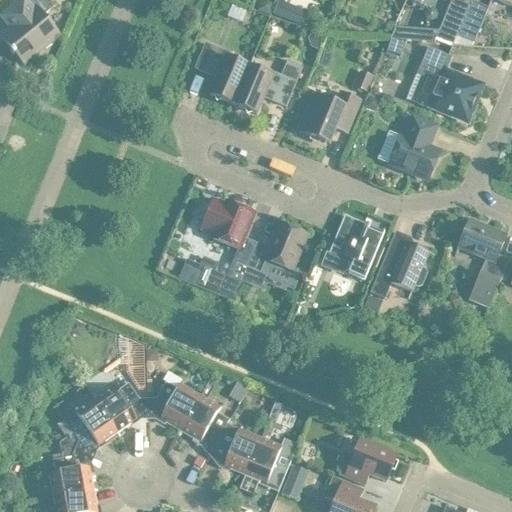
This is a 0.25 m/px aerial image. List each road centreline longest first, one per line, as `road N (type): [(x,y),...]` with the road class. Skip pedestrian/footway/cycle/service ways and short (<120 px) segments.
road 1 (unknown): [(179,0),(95,221),(112,272),(311,341),(359,335),(490,368),(511,405)]
road 2 (residential): [(466,202),(413,212),(196,137)]
road 3 (residential): [(511,511),(411,471),(395,511)]
road 4 (residential): [(466,202),(511,91)]
